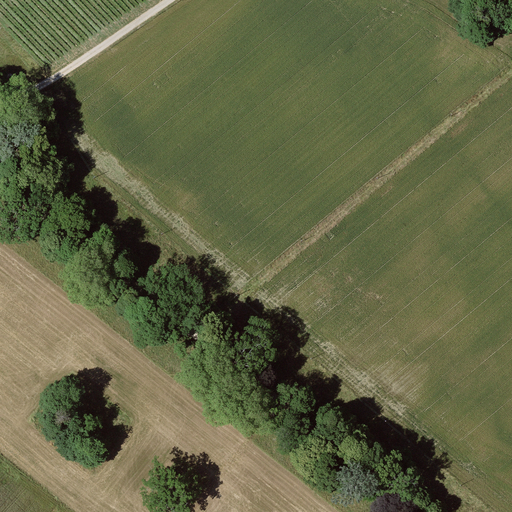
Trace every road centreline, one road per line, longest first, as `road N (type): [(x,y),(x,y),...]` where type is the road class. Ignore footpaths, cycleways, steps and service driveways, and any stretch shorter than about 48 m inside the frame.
road 1 (track): [(414,511),(40,225),(0,128)]
road 2 (track): [(173,0),(45,83),(22,93),(0,86)]
